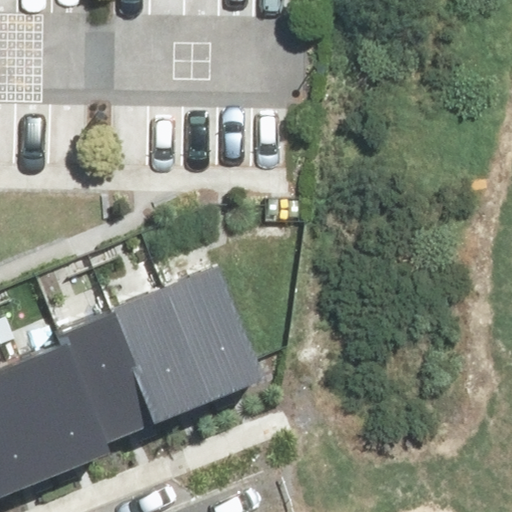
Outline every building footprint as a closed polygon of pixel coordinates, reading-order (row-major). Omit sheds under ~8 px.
[(267,362),(218,248),(165,271),(213,385),(267,362)] [(213,385),(165,271),(111,293),(160,407),(213,385)] [(160,407),(111,293),(58,316),(106,430),(160,407)] [(106,430),(63,327),(9,349),(53,452),(106,430)] [(0,474),(53,452),(9,349),(0,352),(0,474)]
